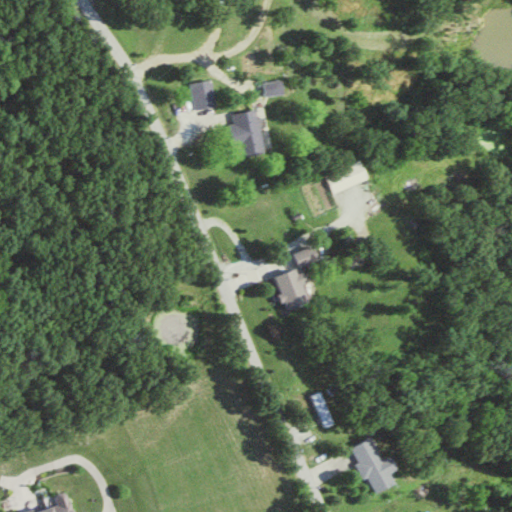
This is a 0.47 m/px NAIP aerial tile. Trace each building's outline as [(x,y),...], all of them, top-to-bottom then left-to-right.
[(186,83),(191,110),(213,106),(207,79),(186,83)] [(233,157),(259,152),(250,109),(225,114),(233,157)] [(321,176),(330,194),(360,179),(351,161),(321,176)] [(288,252),(291,266),(311,261),(308,247),(288,252)] [(294,286),(300,282),(294,271),(290,273),(286,266),(266,278),(284,309),(302,299),(294,286)] [(308,395),(321,428),(329,424),(316,392),(308,395)] [(374,460),(362,438),(343,448),(368,495),(388,484),(382,474),(389,471),(381,456),(374,460)] [(67,511),(62,494),(41,500),(43,507),(24,511),(67,511)]
